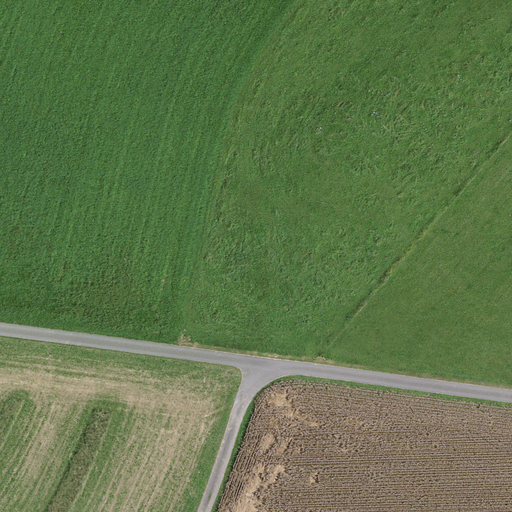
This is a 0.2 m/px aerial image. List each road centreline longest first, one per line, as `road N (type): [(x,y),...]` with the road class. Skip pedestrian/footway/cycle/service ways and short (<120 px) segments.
road 1 (track): [(0,329),(263,363)]
road 2 (track): [(511,395),(263,363)]
road 3 (track): [(204,511),(263,363)]
